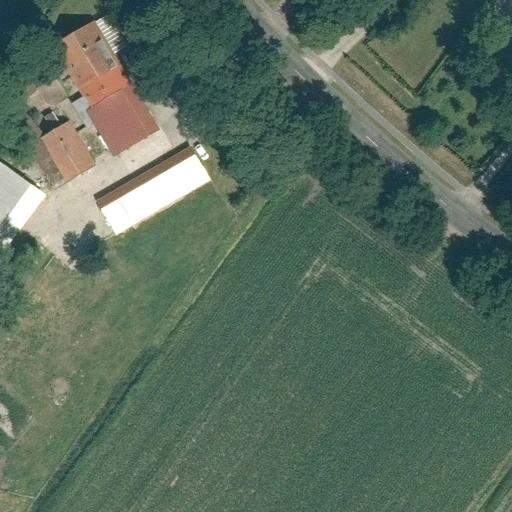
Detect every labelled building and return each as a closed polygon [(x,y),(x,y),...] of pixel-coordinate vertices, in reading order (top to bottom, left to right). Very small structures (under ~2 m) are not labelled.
[(55,47),(118,157),(157,135),(94,25),(55,47)] [(93,171),(72,132),(47,145),(68,184),(93,171)] [(182,193),(206,178),(189,152),(165,166),(177,185),(182,193)] [(177,185),(165,166),(103,206),(115,224),(177,185)] [(0,259),(43,200),(3,172),(0,176),(0,259)]
